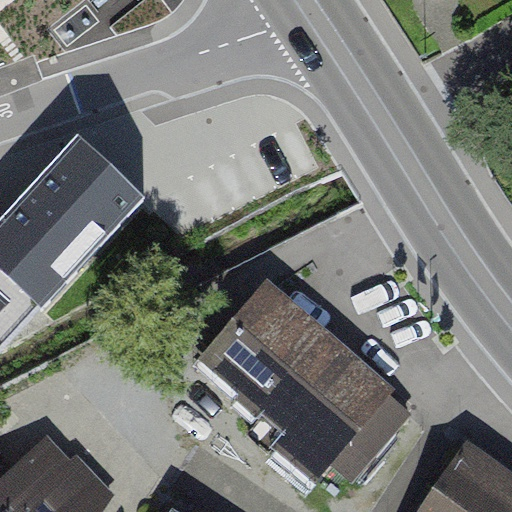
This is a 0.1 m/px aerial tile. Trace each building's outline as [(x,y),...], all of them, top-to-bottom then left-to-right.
[(0,370),(163,186),(82,116),(0,211),(0,370)] [(410,401),(272,281),(199,364),(336,485),(410,401)] [(0,417),(0,511),(9,511),(66,449),(10,409),(0,417)] [(511,511),(511,466),(463,431),(404,511),(511,511)] [(9,511),(105,511),(121,489),(66,449),(9,511)] [(196,511),(179,501),(172,511),(196,511)]
